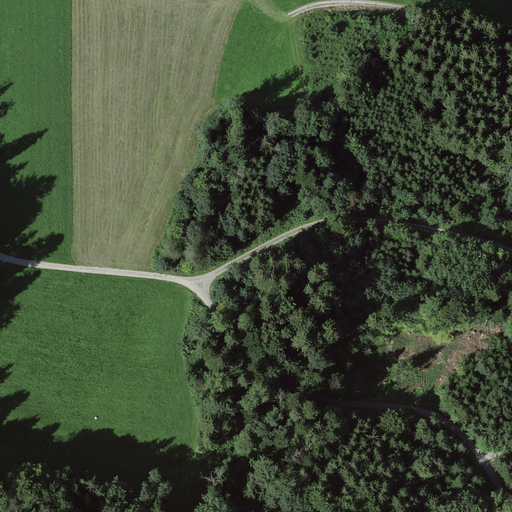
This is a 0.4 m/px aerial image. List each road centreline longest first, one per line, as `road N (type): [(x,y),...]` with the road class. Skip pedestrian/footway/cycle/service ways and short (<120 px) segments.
road 1 (track): [(199,283),(239,354),(302,396),(413,408),(468,434),(511,495)]
road 2 (track): [(511,26),(346,4),(298,12)]
